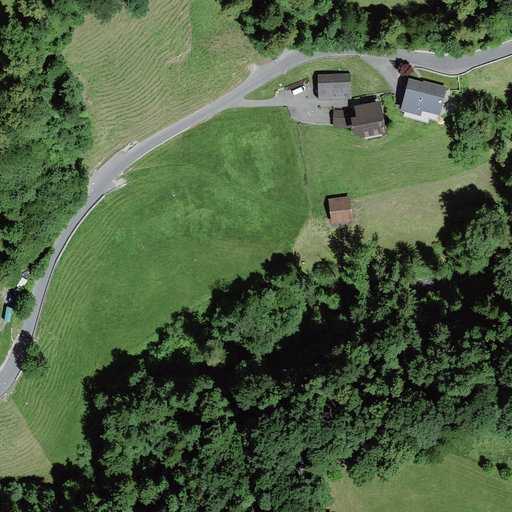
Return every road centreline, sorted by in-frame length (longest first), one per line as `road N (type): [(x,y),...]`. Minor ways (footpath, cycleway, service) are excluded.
road 1 (tertiary): [(0,385),(70,223),(144,147),(315,51),(370,50),(448,66),(511,47)]
road 2 (track): [(96,190),(73,194),(35,260),(0,290)]
